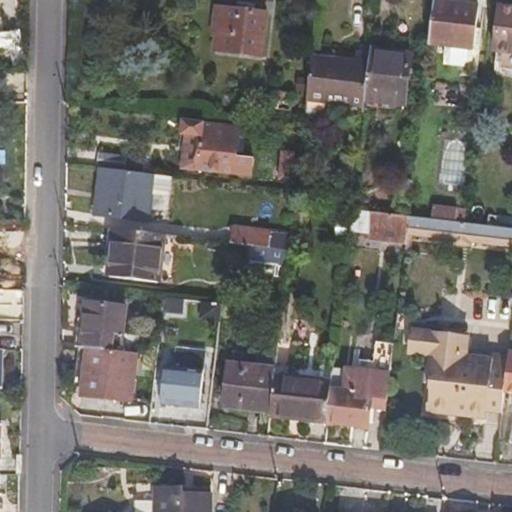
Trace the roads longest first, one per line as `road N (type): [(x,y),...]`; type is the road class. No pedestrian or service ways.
road 1 (residential): [(511,484),(42,430)]
road 2 (residential): [(49,0),(42,430)]
